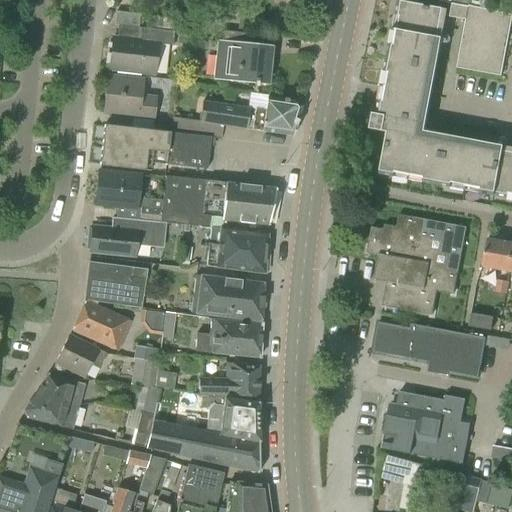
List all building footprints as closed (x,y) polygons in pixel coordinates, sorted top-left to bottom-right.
[(443,10),(401,2),(379,115),(373,114),(370,130),(387,133),(380,173),(511,198),(511,154),(418,136),(443,10)] [(449,18),(466,21),(457,69),(501,77),(511,20),(511,16),(469,7),(469,8),(452,5),(449,18)] [(114,13),(113,26),(137,29),(138,16),(114,13)] [(172,33),(139,29),(138,42),(111,39),(108,71),(152,76),(156,45),(171,47),(172,33)] [(206,79),(265,86),(269,50),(210,44),(206,79)] [(104,114),(153,119),(155,100),(140,98),(142,82),(108,78),(104,114)] [(261,133),(261,134),(291,138),(300,110),(294,104),(266,99),(264,113),(200,103),(198,123),(261,133)] [(171,119),(169,134),(171,134),(189,136),(191,122),(171,119)] [(103,126),(98,166),(150,171),(150,164),(167,166),(171,134),(169,134),(103,126)] [(167,166),(206,170),(210,138),(189,136),(171,134),(167,166)] [(94,207),(134,211),(138,176),(98,171),(94,207)] [(161,200),(159,222),(210,228),(211,218),(221,219),(221,221),(268,227),(275,191),(165,178),(162,200),(161,200)] [(138,220),(159,222),(161,200),(152,199),(151,208),(140,207),(138,220)] [(372,228),(367,254),(379,256),(377,269),(389,271),(382,308),(432,317),(437,293),(454,296),(467,229),(399,216),(397,229),(385,226),(384,231),(372,228)] [(89,254),(133,258),(134,247),(150,249),(153,224),(127,221),(126,232),(91,229),(91,231),(87,231),(85,251),(89,251),(89,254)] [(210,230),(205,268),(262,275),(267,237),(219,231),(210,230)] [(483,268),(509,272),(511,253),(511,244),(488,240),(483,268)] [(87,263),(82,301),(140,309),(145,271),(87,263)] [(189,314),(259,323),(264,285),(193,277),(189,314)] [(497,280),(495,293),(506,294),(508,282),(497,280)] [(71,331),(116,351),(128,322),(83,303),(71,331)] [(175,315),(165,313),(161,338),(171,339),(175,315)] [(469,328),(491,332),(493,319),(471,315),(469,328)] [(211,322),(210,335),(195,334),(194,353),(208,355),(258,359),(261,326),(211,322)] [(410,328),(379,323),(373,353),(429,363),(428,373),(447,376),(448,373),(478,379),(486,339),(410,324),(410,328)] [(53,365),(82,379),(88,366),(96,370),(104,355),(68,337),(53,365)] [(135,347),(133,361),(157,365),(159,350),(135,347)] [(130,385),(154,388),(156,372),(157,365),(133,361),(130,385)] [(197,395),(206,397),(256,404),(258,369),(226,365),(226,380),(198,379),(197,395)] [(156,372),(154,388),(166,390),(168,374),(156,372)] [(47,377),(33,398),(72,406),(75,406),(77,406),(82,386),(72,383),(47,377)] [(147,388),(141,414),(153,416),(156,403),(159,390),(147,388)] [(399,392),(395,414),(388,413),(381,449),(463,465),(471,425),(461,423),(466,400),(445,396),(444,401),(399,392)] [(256,404),(206,397),(205,405),(222,408),(222,411),(219,430),(218,436),(258,443),(256,404)] [(72,406),(33,398),(23,412),(26,420),(70,431),(75,415),(77,406),(75,406),(72,406)] [(153,416),(145,448),(257,473),(258,472),(258,443),(218,436),(190,430),(192,420),(172,416),(174,408),(156,403),(153,416)] [(145,449),(145,448),(153,416),(141,414),(132,446),(145,449)] [(66,448),(69,439),(16,425),(4,462),(0,461),(0,460),(0,511),(45,511),(66,448)] [(69,438),(69,439),(66,448),(91,454),(93,444),(69,438)] [(110,459),(123,462),(126,452),(103,446),(101,456),(110,459)] [(511,447),(497,446),(496,462),(511,463),(511,447)] [(125,463),(146,467),(149,457),(149,456),(136,453),(128,451),(128,453),(126,452),(123,462),(125,463)] [(399,510),(411,511),(414,511),(423,466),(382,454),(380,479),(404,485),(399,510)] [(149,457),(146,467),(142,477),(138,491),(151,496),(165,461),(149,457)] [(179,499),(175,511),(214,511),(215,508),(224,474),(187,465),(179,499)] [(463,491),(476,494),(478,483),(466,480),(463,491)] [(269,511),(266,486),(228,483),(224,511),(269,511)] [(489,506),(491,506),(495,485),(488,483),(487,485),(478,483),(476,494),(491,498),(489,506)] [(511,489),(495,485),(491,506),(508,511),(511,495),(511,489)] [(131,511),(134,502),(131,511),(127,511),(132,493),(116,489),(111,506),(112,506),(111,509),(110,511),(131,511)] [(46,511),(71,511),(70,511),(75,497),(53,490),(46,511)] [(140,511),(143,504),(134,502),(131,511),(140,511)]
